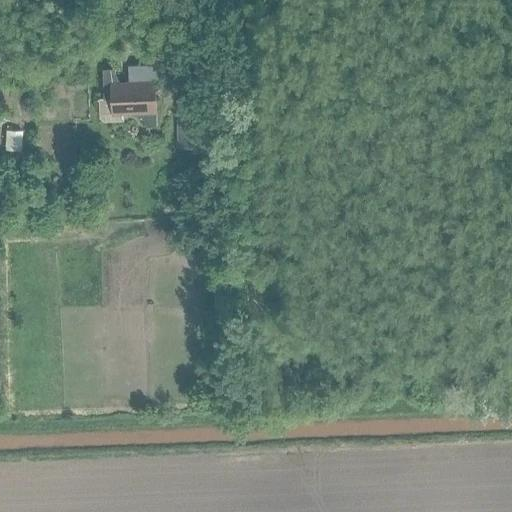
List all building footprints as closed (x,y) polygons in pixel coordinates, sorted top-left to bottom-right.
[(128,65),(128,81),(155,80),(157,80),(157,64),(128,65)] [(113,115),(138,114),(147,128),(157,127),(155,80),(128,81),(119,81),(112,70),(104,70),(104,100),(112,100),(113,115)] [(205,147),(204,99),(175,100),(176,147),(192,147),(205,147)] [(21,131),(5,131),(4,150),(20,151),(21,131)] [(178,229),(178,238),(204,238),(203,228),(178,229)]
